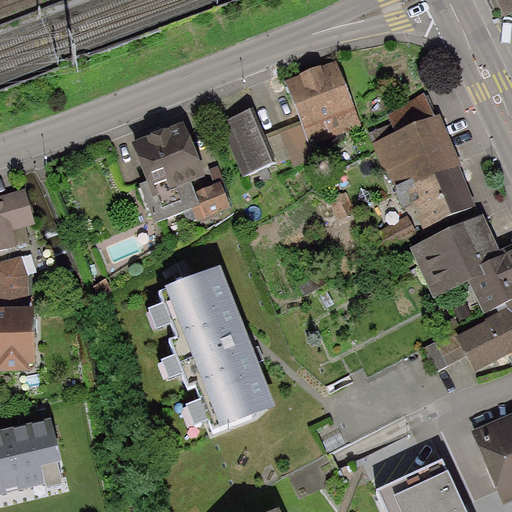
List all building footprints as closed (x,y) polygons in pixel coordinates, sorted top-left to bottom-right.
[(511,0),(496,0),(503,16),(511,12),(511,0)] [(301,122),(310,146),(362,127),(336,62),(286,81),(301,122)] [(389,116),(396,133),(435,117),(424,92),(389,116)] [(261,137),(250,111),(219,124),(243,177),(273,164),(261,137)] [(462,167),(441,115),(435,117),(396,133),(372,143),(386,175),(390,174),(399,195),(407,192),(423,230),(477,208),(460,168),(462,167)] [(310,146),(301,122),(261,137),(273,164),(274,166),(314,153),(310,146)] [(184,123),(131,144),(153,199),(206,178),(184,123)] [(231,208),(221,183),(199,192),(201,198),(201,207),(192,210),(197,221),(231,208)] [(0,197),(0,202),(4,202),(12,231),(36,225),(26,190),(0,197)] [(348,193),(332,200),(340,220),(356,213),(348,193)] [(0,252),(17,248),(12,231),(4,202),(0,202),(0,252)] [(500,251),(484,215),(411,249),(434,300),(470,284),(485,277),(480,267),(503,257),(500,251)] [(417,234),(409,217),(377,231),(385,248),(417,234)] [(511,245),(500,251),(503,257),(480,267),(485,277),(470,284),(484,315),(487,314),(489,319),(507,309),(511,318),(511,245)] [(0,263),(0,309),(29,308),(28,276),(22,256),(0,263)] [(275,409),(221,268),(165,290),(166,291),(159,294),(176,339),(169,341),(188,391),(196,388),(213,432),(275,409)] [(0,373),(30,372),(30,365),(36,365),(34,308),(29,308),(0,309),(0,373)] [(486,322),(456,337),(475,373),(511,353),(511,318),(507,309),(489,319),(485,321),(486,322)] [(504,506),(511,502),(511,416),(472,433),(504,506)] [(51,420),(0,432),(0,495),(45,485),(41,468),(61,464),(51,420)] [(465,511),(443,462),(377,492),(385,511),(465,511)]
